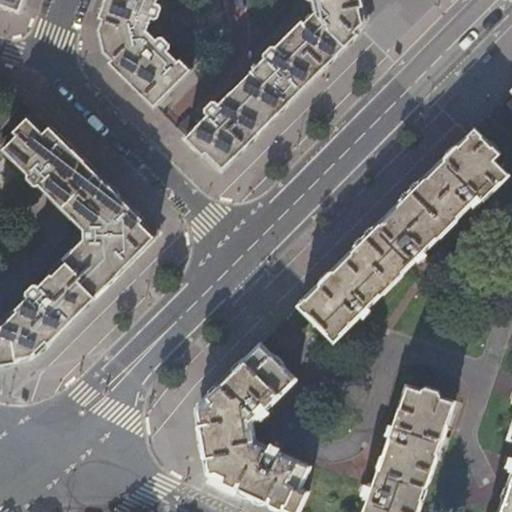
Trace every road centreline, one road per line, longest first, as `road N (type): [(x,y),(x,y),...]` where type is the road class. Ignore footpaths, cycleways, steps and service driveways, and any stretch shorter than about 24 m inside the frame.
road 1 (tertiary): [(499,0),(244,253)]
road 2 (tertiary): [(244,253),(39,454)]
road 3 (residential): [(47,64),(66,72),(244,253)]
road 4 (residential): [(183,511),(39,454)]
